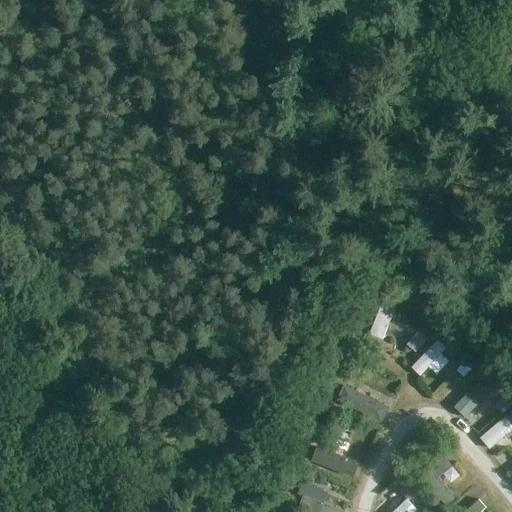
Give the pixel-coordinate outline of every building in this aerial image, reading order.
[(372,331),(387,338),(402,304),(388,297),(372,331)] [(426,374),(450,346),(442,339),(418,367),(426,374)] [(376,353),(379,344),(367,341),(365,350),(376,353)] [(357,370),(364,373),(369,363),(361,360),(357,370)] [(455,371),(449,378),(457,384),(463,377),(455,371)] [(352,376),(348,385),(357,389),(361,380),(352,376)] [(472,377),(451,398),(460,407),(481,386),(472,377)] [(353,403),(385,417),(390,405),(358,391),(353,403)] [(511,411),(485,437),(497,449),(511,434),(511,411)] [(329,452),(344,457),(349,444),(334,439),(329,452)] [(401,511),(421,511),(414,503),(401,511)]
